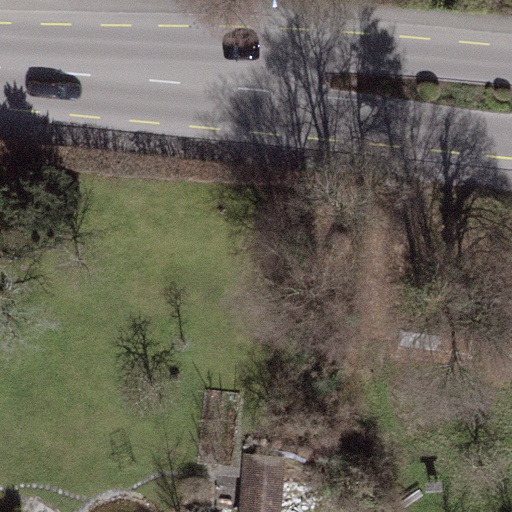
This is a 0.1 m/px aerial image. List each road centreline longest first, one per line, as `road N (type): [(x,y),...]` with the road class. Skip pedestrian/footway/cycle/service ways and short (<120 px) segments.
road 1 (primary): [(206,76),(364,119),(511,137)]
road 2 (primary): [(511,68),(369,53),(206,76)]
road 3 (primary): [(206,76),(0,69)]
